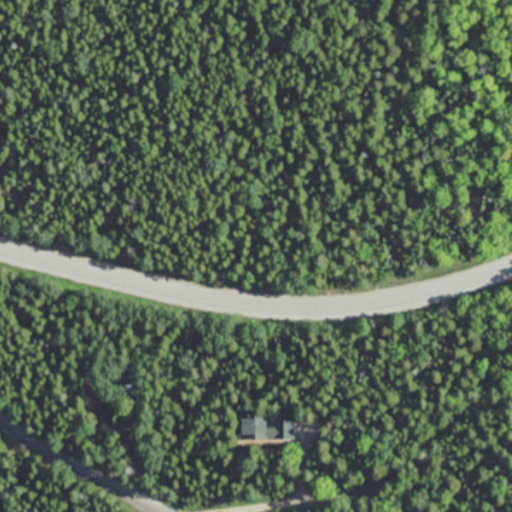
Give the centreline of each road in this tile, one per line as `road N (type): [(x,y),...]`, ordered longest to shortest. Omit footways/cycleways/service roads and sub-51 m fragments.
road 1 (tertiary): [(0,248),(299,309),(440,287),(511,262)]
road 2 (residential): [(511,375),(358,499),(157,511)]
road 3 (residential): [(157,511),(36,448),(0,418)]
